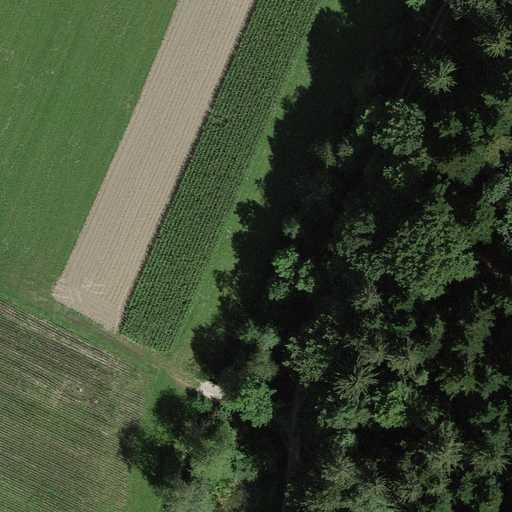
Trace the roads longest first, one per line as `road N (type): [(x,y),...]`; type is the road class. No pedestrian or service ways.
road 1 (track): [(458,0),(401,103),(328,291),(302,386),(291,511)]
road 2 (track): [(466,438),(447,348),(511,147)]
road 3 (track): [(169,369),(295,430)]
